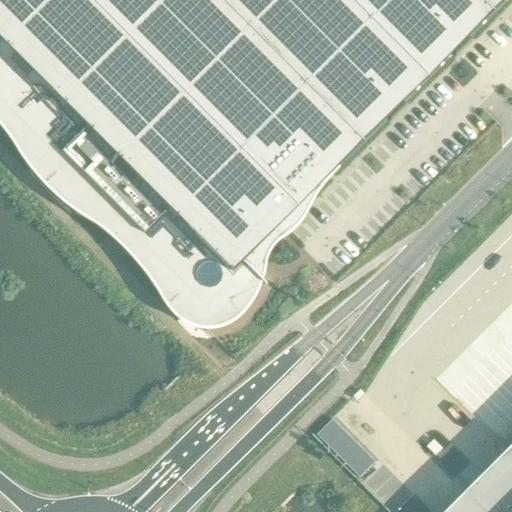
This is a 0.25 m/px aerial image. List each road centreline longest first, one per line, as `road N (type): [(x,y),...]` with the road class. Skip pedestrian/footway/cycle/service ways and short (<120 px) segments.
road 1 (unclassified): [(372,295),(312,337),(126,511)]
road 2 (unclassified): [(177,511),(333,357),(372,295)]
road 3 (unclassified): [(511,157),(372,295)]
